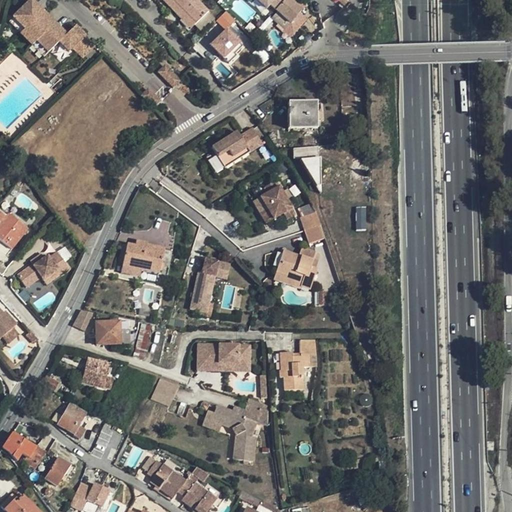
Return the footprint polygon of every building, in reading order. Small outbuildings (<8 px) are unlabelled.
[(42,12),(37,6),(35,8),(33,6),(35,4),(30,0),(13,18),(24,30),(42,12)] [(197,23),(174,0),(166,0),(165,2),(191,29),(197,23)] [(174,0),(197,23),(208,12),(196,0),(174,0)] [(293,5),(287,0),(254,0),(264,8),(267,4),(273,9),(288,22),(283,27),(291,34),(302,21),(295,14),(297,12),(299,10),(296,7),(295,8),(293,7),(294,5),(293,5)] [(296,7),(299,10),(303,6),(297,0),(293,5),(294,5),(293,7),(295,8),(296,7)] [(54,24),(48,18),(46,20),(44,18),(46,16),(42,12),(24,30),(36,41),(54,24)] [(295,14),(302,21),(304,19),(297,12),(295,14)] [(24,30),(13,18),(8,22),(20,34),(24,30)] [(223,21),(193,49),(209,66),(233,45),(238,50),(249,39),(232,21),(227,25),(223,21)] [(66,36),(61,31),(59,34),(57,31),(59,29),(54,24),(36,41),(48,53),(59,42),(66,36)] [(66,36),(59,42),(68,52),(72,48),(84,37),(75,27),(66,36)] [(291,34),(283,27),(280,30),(288,37),(291,34)] [(36,41),(24,30),(20,34),(32,46),(36,41)] [(84,37),(72,48),(82,59),(94,47),(84,37)] [(48,53),(36,41),(32,46),(43,58),(48,53)] [(164,66),(158,73),(173,87),(179,82),(164,66)] [(148,90),(141,96),(152,107),(158,101),(148,90)] [(315,104),(289,104),(289,129),(316,129),(315,104)] [(234,133),(212,146),(222,163),(249,147),(251,152),(264,144),(255,128),(242,136),(237,139),(234,133)] [(237,139),(242,136),(238,131),(234,133),(237,139)] [(319,146),(293,148),(294,157),(320,155),(319,146)] [(225,167),(251,152),(249,147),(222,163),(225,167)] [(356,167),(342,167),(343,188),(357,187),(356,167)] [(298,188),(287,168),(278,174),(290,193),(298,188)] [(268,193),(260,198),(273,220),(283,215),(287,221),(296,216),(276,181),(265,187),(268,193)] [(273,220),(260,198),(252,202),(266,225),(273,220)] [(355,208),(356,229),(366,228),(364,207),(355,208)] [(0,239),(12,249),(27,229),(8,213),(6,215),(0,209),(0,239)] [(314,212),(299,218),(304,231),(320,226),(317,219),(314,212)] [(320,226),(304,231),(308,244),(324,239),(320,226)] [(134,247),(126,246),(121,274),(138,278),(140,271),(158,275),(163,250),(146,247),(146,245),(135,242),(134,247)] [(315,253),(301,248),(298,256),(282,250),(275,272),(293,278),(292,280),(301,283),(300,286),(310,289),(316,269),(315,269),(310,267),(315,253)] [(16,276),(25,288),(39,277),(42,280),(55,270),(58,274),(67,268),(55,252),(47,258),(45,256),(32,266),(31,265),(16,276)] [(320,254),(315,253),(310,267),(315,269),(320,254)] [(221,276),(223,262),(203,259),(201,272),(197,271),(190,307),(205,311),(212,275),(221,276)] [(229,263),(223,262),(221,276),(226,277),(229,263)] [(55,270),(42,280),(45,284),(58,274),(55,270)] [(293,278),(275,272),(272,279),(299,288),(300,286),(301,283),(292,280),(293,278)] [(0,340),(13,330),(17,327),(12,320),(9,322),(3,315),(0,311),(0,340)] [(92,314),(79,311),(72,326),(84,332),(92,314)] [(3,315),(9,322),(12,320),(6,313),(3,315)] [(118,324),(95,324),(96,346),(119,345),(119,344),(119,334),(118,324)] [(140,324),(135,355),(146,356),(151,326),(140,324)] [(13,330),(3,339),(8,346),(19,337),(13,330)] [(38,341),(31,333),(27,336),(34,344),(38,341)] [(119,334),(119,344),(129,344),(129,334),(119,334)] [(297,343),(298,354),(305,353),(308,353),(307,342),(297,343)] [(198,344),(198,358),(209,358),(209,362),(235,363),(235,370),(247,371),(248,346),(198,344)] [(305,353),(298,354),(298,357),(292,357),(292,354),(292,353),(280,353),(281,371),(286,371),(286,378),(283,378),(284,391),(292,390),(300,390),(299,367),(306,367),(305,353)] [(209,358),(198,358),(198,369),(235,370),(235,363),(209,362),(209,358)] [(108,365),(88,359),(82,383),(102,389),(102,388),(109,390),(112,379),(105,377),(108,365)] [(58,382),(46,376),(41,384),(54,390),(58,382)] [(177,385),(159,379),(151,400),(170,406),(177,385)] [(300,390),(292,390),(292,398),(307,396),(307,389),(300,390)] [(248,399),(245,405),(268,412),(267,406),(248,399)] [(69,404),(57,425),(74,434),(79,427),(86,414),(69,404)] [(268,412),(245,405),(242,415),(216,406),(213,414),(210,422),(221,425),(231,429),(235,437),(233,460),(253,462),(255,438),(247,437),(241,427),(245,418),(252,421),(267,426),(268,412)] [(202,425),(208,428),(210,422),(213,414),(207,411),(202,425)] [(252,421),(245,418),(241,427),(247,437),(252,421)] [(221,425),(210,422),(208,428),(219,431),(221,425)] [(106,446),(112,426),(103,424),(97,444),(106,446)] [(85,431),(79,427),(74,434),(73,436),(79,440),(85,431)] [(16,450),(23,440),(11,433),(2,447),(10,453),(16,460),(21,453),(16,450)] [(134,436),(127,433),(125,438),(131,441),(134,436)] [(23,460),(26,462),(29,456),(35,447),(23,440),(16,450),(21,453),(25,456),(23,460)] [(29,456),(26,462),(32,466),(34,464),(36,465),(44,452),(35,447),(29,456)] [(58,457),(44,479),(56,486),(70,465),(58,457)] [(176,491),(184,480),(162,464),(161,465),(155,461),(146,473),(152,478),(149,482),(171,498),(176,491)] [(192,475),(202,482),(208,474),(197,468),(192,475)] [(189,479),(198,486),(202,482),(192,475),(189,479)] [(184,480),(176,491),(183,497),(180,500),(193,509),(196,511),(205,511),(215,499),(198,486),(189,479),(186,477),(184,480)] [(92,489),(80,484),(70,504),(81,510),(86,500),(101,507),(109,491),(94,484),(92,489)] [(14,503),(18,500),(15,497),(19,493),(16,490),(8,497),(14,503)] [(37,511),(22,496),(18,500),(14,503),(8,497),(0,505),(6,511),(37,511)] [(86,500),(81,510),(85,511),(94,511),(98,506),(86,500)] [(279,511),(280,511),(259,501),(257,504),(271,511),(279,511)]
